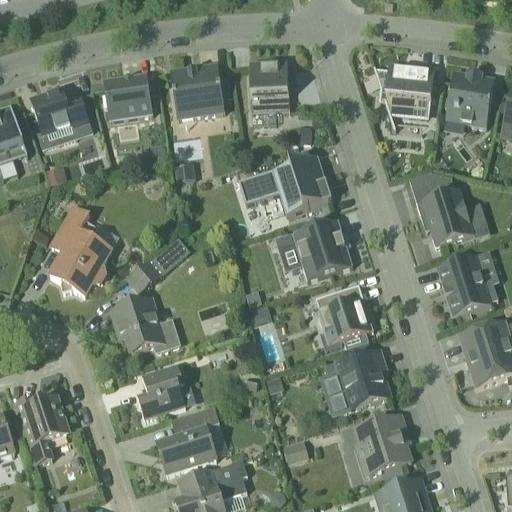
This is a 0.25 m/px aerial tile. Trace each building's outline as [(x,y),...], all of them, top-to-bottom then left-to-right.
[(288,68),(274,68),(250,69),(252,119),(254,119),(254,117),(289,116),(289,118),(290,118),(288,68)] [(171,78),(178,125),(225,118),(218,71),(171,78)] [(391,120),(427,123),(429,108),(432,108),(435,76),(390,71),(389,80),(377,78),(375,74),(374,74),(381,95),(379,109),(381,109),(381,107),(385,108),(389,119),(395,136),(396,136),(391,120)] [(446,127),(448,127),(487,134),(495,87),(482,84),(482,80),(469,78),(468,82),(454,79),(446,127)] [(148,81),(104,87),(106,101),(103,102),(105,113),(108,113),(110,127),(153,121),(148,81)] [(48,101),(31,107),(43,141),(73,131),(74,136),(90,131),(80,100),(65,105),(62,97),(59,98),(58,95),(47,99),(48,101)] [(511,136),(511,98),(510,106),(508,117),(503,134),(511,136)] [(499,116),(508,117),(510,106),(501,105),(499,116)] [(0,165),(12,162),(11,157),(23,153),(27,162),(28,162),(11,112),(0,115),(0,165)] [(291,138),(292,153),(311,152),(310,137),(291,138)] [(165,153),(151,155),(153,168),(167,166),(165,153)] [(320,160),(329,183),(340,179),(331,156),(320,160)] [(239,187),(246,210),(280,199),(286,220),(332,207),(318,162),(239,187)] [(67,186),(64,172),(47,175),(50,189),(52,189),(67,186)] [(410,186),(415,204),(426,238),(431,236),(436,253),(474,241),(460,196),(449,199),(445,185),(453,187),(453,185),(430,180),(410,186)] [(332,218),(328,208),(321,210),(324,221),(332,218)] [(85,302),(92,289),(94,290),(99,289),(105,279),(104,274),(102,273),(111,257),(99,250),(96,234),(86,229),(90,222),(74,213),(52,251),(64,258),(50,282),(62,289),(61,291),(63,299),(72,297),(73,295),(85,302)] [(353,272),(339,227),(293,241),(308,287),(353,272)] [(178,243),(163,255),(176,270),(190,258),(178,243)] [(492,311),(491,308),(498,306),(493,291),(486,293),(476,262),(438,274),(444,293),(442,293),(446,305),(447,304),(454,323),(492,311)] [(140,298),(161,281),(149,268),(129,284),(140,298)] [(328,352),(340,348),(373,337),(373,338),(374,337),(359,291),(316,305),(320,318),(318,319),(328,352)] [(250,312),(262,309),(259,295),(247,298),(250,312)] [(121,346),(128,343),(132,359),(154,353),(156,359),(181,351),(173,325),(159,329),(151,304),(112,317),(117,335),(121,346)] [(255,333),(273,328),(268,311),(250,317),(255,333)] [(511,390),(511,348),(505,328),(460,343),(476,393),(509,383),(509,391),(511,390)] [(380,356),(336,370),(351,416),(391,403),(380,370),(384,369),(380,356)] [(142,382),(149,403),(138,406),(145,426),(186,413),(180,394),(184,392),(178,371),(142,382)] [(256,398),(259,382),(248,380),(245,396),(256,398)] [(267,387),(271,398),(282,395),(279,383),(267,387)] [(27,454),(28,453),(34,472),(54,465),(48,447),(69,440),(57,404),(40,409),(38,402),(13,410),(27,454)] [(185,439),(156,448),(167,481),(217,466),(206,433),(220,429),(215,413),(180,424),(185,439)] [(0,467),(16,463),(4,421),(0,422),(0,467)] [(412,468),(406,451),(410,450),(401,421),(355,436),(361,453),(369,452),(372,461),(365,465),(370,481),(412,468)] [(299,449),(284,454),(289,469),(304,464),(299,449)] [(179,488),(184,502),(175,505),(177,511),(223,511),(222,506),(247,498),(243,483),(248,482),(243,467),(179,488)] [(382,511),(427,511),(424,501),(426,500),(421,486),(378,500),(382,511)]
